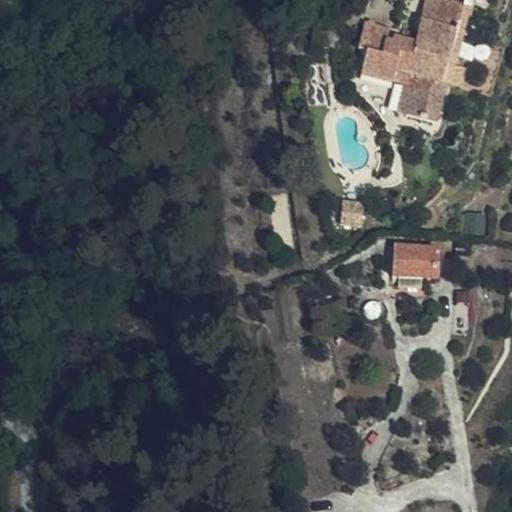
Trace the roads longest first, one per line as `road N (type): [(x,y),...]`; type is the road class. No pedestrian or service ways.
road 1 (unclassified): [(444,319),(468,511)]
road 2 (unclassified): [(32,511),(29,424),(0,358)]
